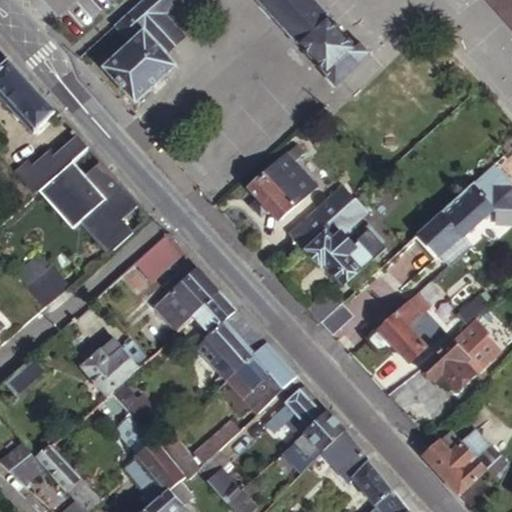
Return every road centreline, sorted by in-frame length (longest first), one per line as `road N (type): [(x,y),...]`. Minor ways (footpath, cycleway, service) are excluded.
road 1 (tertiary): [(172,212),(441,511)]
road 2 (tertiary): [(0,19),(172,212)]
road 3 (residential): [(0,367),(172,212)]
